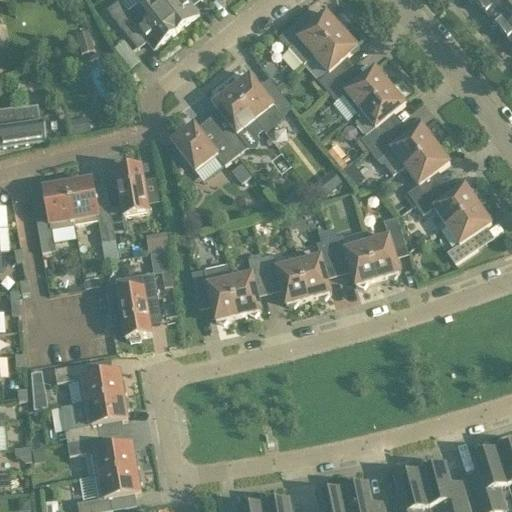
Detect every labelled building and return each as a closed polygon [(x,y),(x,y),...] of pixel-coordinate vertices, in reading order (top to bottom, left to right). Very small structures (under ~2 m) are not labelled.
[(156,0),(152,4),(176,35),(198,18),(192,10),(202,3),(199,0),(156,0)] [(480,9),(490,0),(465,0),(468,3),(469,5),(475,3),(480,9)] [(487,25),(511,3),(511,0),(490,0),(480,9),(485,16),(482,21),(484,22),(487,25)] [(107,13),(116,25),(138,53),(147,45),(154,53),(176,35),(152,4),(140,14),(136,9),(128,15),(119,3),(107,13)] [(501,35),(511,26),(511,3),(487,25),(490,29),(490,30),(496,29),(501,35)] [(279,41),(289,52),(303,68),(313,59),(342,34),(334,25),(334,19),(328,18),(326,16),(308,33),(299,23),(279,41)] [(509,51),(511,48),(511,26),(501,35),(507,41),(504,47),(506,48),(509,51)] [(81,56),(94,52),(89,34),(76,37),(81,56)] [(327,95),(348,77),(340,67),(358,51),(356,49),(356,43),(349,42),(342,34),(313,59),(328,76),(318,85),(327,95)] [(348,77),(327,95),(336,105),(342,100),(356,117),(390,90),(383,81),(383,75),(377,74),(375,72),(356,87),(348,77)] [(285,82),(278,73),(270,80),(276,88),(285,82)] [(275,90),(265,98),(250,79),(248,81),(242,81),(240,87),(231,94),(255,124),(273,110),(281,121),(292,112),(275,90)] [(397,98),(390,90),(356,117),(360,121),(356,125),(356,128),(365,139),(360,143),(368,154),(394,133),(386,123),(405,108),(403,106),(403,99),(397,98)] [(213,108),(228,127),(218,135),(237,159),(247,152),(248,153),(256,153),(259,143),(257,141),(258,138),(263,134),(255,124),(231,94),(223,100),(216,100),(215,106),(213,108)] [(0,149),(43,144),(40,124),(13,128),(11,112),(0,113),(0,149)] [(224,169),(232,163),(237,160),(237,159),(218,135),(206,144),(194,128),(186,134),(180,134),(178,140),(171,146),(193,173),(214,156),(224,169)] [(405,171),(436,148),(429,139),(429,133),(423,131),(422,129),(402,144),(394,133),(368,154),(379,168),(384,168),(393,180),(404,171),(405,171)] [(415,208),(438,192),(430,181),(450,167),(448,165),(448,158),(442,157),(436,148),(405,171),(418,189),(407,197),(415,208)] [(352,165),(346,159),(336,167),(342,174),(352,165)] [(126,172),(114,174),(120,208),(108,211),(112,235),(126,233),(123,219),(147,215),(140,170),(136,171),(136,167),(125,169),(126,172)] [(234,173),(232,175),(242,187),(252,179),(246,171),(242,167),(234,173)] [(69,187),(67,187),(74,228),(97,224),(101,246),(114,243),(108,211),(96,213),(91,183),(81,185),(80,182),(68,184),(69,187)] [(323,199),(330,193),(322,183),(315,188),(323,199)] [(53,190),(42,192),(47,221),(35,223),(41,256),(54,254),(50,232),(74,228),(67,187),(64,188),(64,185),(52,187),(53,190)] [(473,193),(467,191),(465,189),(445,203),(438,192),(415,208),(423,219),(434,212),(446,230),(478,208),(472,199),(473,193)] [(491,220),(485,218),(478,208),(446,230),(459,248),(448,256),(456,268),(479,252),(471,242),(491,228),(490,226),(491,220)] [(367,247),(378,284),(389,280),(394,283),(398,277),(400,277),(393,253),(405,249),(397,223),(384,228),(388,240),(367,247)] [(124,244),(123,236),(116,237),(117,245),(124,244)] [(329,244),(336,269),(348,266),(355,290),(358,290),(364,292),(367,287),(378,284),(367,247),(346,253),(342,240),(329,244)] [(299,266),(308,303),(319,300),(325,303),(329,298),(331,297),(325,273),(336,269),(329,244),(317,248),(320,260),(299,266)] [(12,254),(13,267),(23,266),(22,253),(12,254)] [(155,276),(172,272),(169,254),(151,257),(155,276)] [(247,261),(248,265),(251,278),(230,283),(238,321),(249,318),(255,321),(259,316),(261,315),(256,291),(267,288),(261,262),(260,262),(260,258),(247,261)] [(261,262),(267,288),(279,285),(286,309),(288,309),(294,311),(298,306),(308,303),(299,266),(277,272),(274,259),(261,262)] [(210,301),(215,326),(218,325),(224,328),(227,323),(238,321),(230,283),(229,283),(226,269),(191,277),(198,304),(210,301)] [(142,294),(118,298),(126,343),(129,343),(130,346),(141,344),(140,341),(151,339),(146,305),(158,303),(154,278),(140,280),(142,294)] [(98,291),(97,283),(84,285),(85,294),(98,291)] [(17,285),(19,298),(28,296),(27,284),(17,285)] [(17,295),(7,296),(8,308),(18,307),(17,295)] [(13,358),(14,370),(23,369),(22,357),(13,358)] [(57,388),(79,384),(83,407),(123,400),(123,398),(126,398),(124,386),(121,386),(119,376),(89,381),(87,369),(55,374),(57,388)] [(43,397),(41,376),(30,378),(31,398),(43,397)] [(16,393),(17,405),(26,404),(25,392),(16,393)] [(123,400),(83,407),(87,430),(65,434),(67,448),(100,442),(98,430),(128,425),(126,414),(129,414),(127,402),(124,402),(123,400)] [(43,438),(33,440),(35,452),(46,450),(43,438)] [(91,457),(95,480),(136,473),(136,471),(139,471),(137,459),(133,459),(132,449),(102,454),(100,442),(67,448),(70,461),(91,457)] [(511,449),(497,454),(508,488),(511,486),(511,449)] [(479,481),(467,484),(464,485),(471,511),(505,511),(499,491),(508,488),(497,454),(473,461),(479,481)] [(469,511),(462,486),(450,489),(445,469),(420,476),(429,511),(436,509),(437,511),(469,511)] [(136,473),(95,480),(99,503),(77,507),(78,511),(112,511),(111,503),(140,498),(138,487),(142,487),(140,475),(136,475),(136,473)] [(0,490),(10,490),(9,476),(0,476),(0,490)] [(400,502),(389,505),(387,506),(388,511),(423,511),(429,511),(420,476),(395,482),(400,502)] [(385,511),(384,506),(371,509),(367,489),(342,494),(345,511),(385,511)] [(319,511),(345,511),(342,494),(317,500),(319,511)]
